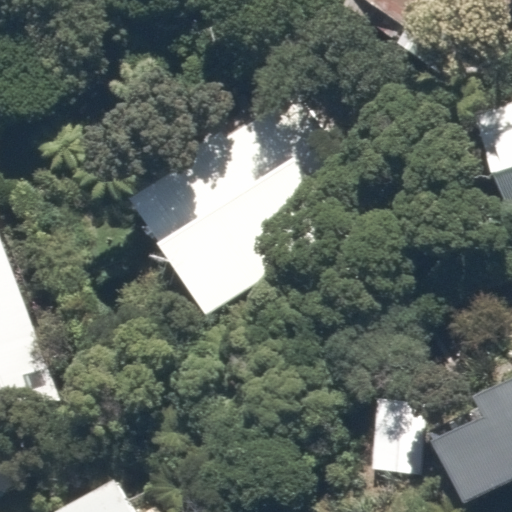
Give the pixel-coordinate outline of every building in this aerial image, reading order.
[(350,0),(351,0),(449,0),(473,23),(494,0),(350,0)] [(108,190),(192,303),(336,192),(254,81),(108,190)] [(511,190),(511,89),(453,114),(488,200),(511,190)] [(0,387),(39,372),(0,270),(0,387)] [(511,344),(446,374),(458,400),(405,426),(446,510),(511,477),(511,344)] [(132,511),(108,467),(41,503),(46,511),(132,511)]
